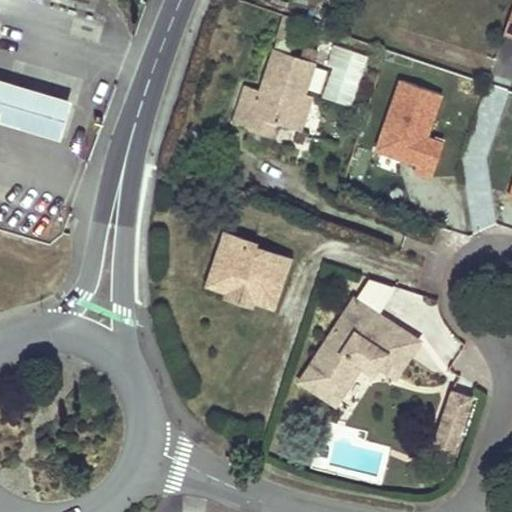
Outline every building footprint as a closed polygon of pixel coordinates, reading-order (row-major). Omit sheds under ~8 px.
[(352,107),(367,55),(335,45),(320,98),(352,107)] [(304,95),(314,65),(276,51),(261,95),(246,89),(234,123),(249,129),(254,114),(276,122),(292,127),(304,95)] [(400,81),(374,151),(432,171),(441,145),(427,140),(443,97),(400,81)] [(71,103),(0,82),(0,111),(0,112),(0,120),(59,139),(71,103)] [(304,95),(292,127),(301,130),(312,98),(304,95)] [(254,114),(249,129),(271,136),(276,122),(254,114)] [(251,246),(223,236),(205,290),(226,297),(252,306),(269,312),(286,264),(249,251),(251,246)] [(252,306),(226,297),(223,305),(249,314),(252,306)] [(354,299),(309,370),(345,393),(362,365),(374,373),(380,365),(398,377),(411,356),(421,341),(354,299)] [(345,393),(309,370),(301,383),(336,406),(345,393)] [(452,459),(472,397),(452,390),(431,452),(452,459)]
